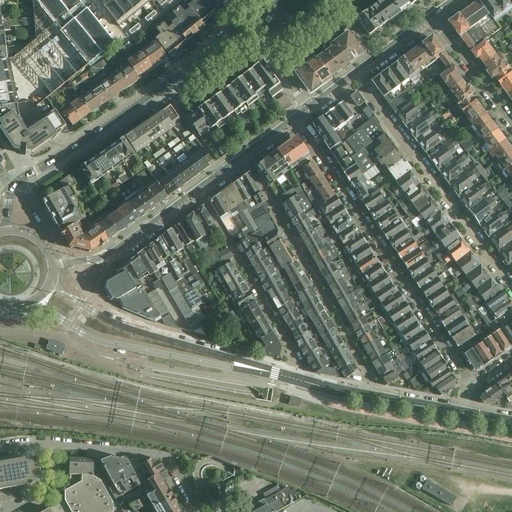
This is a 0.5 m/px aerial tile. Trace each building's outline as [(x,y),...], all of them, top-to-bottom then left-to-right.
[(48,0),(40,7),(47,15),(65,0),(48,0)] [(78,0),(65,0),(47,15),(54,24),(81,2),(78,0)] [(123,0),(115,0),(113,2),(127,20),(135,14),(123,0)] [(136,0),(123,0),(135,14),(143,7),(136,0)] [(203,25),(211,18),(196,0),(191,0),(193,2),(188,6),(190,9),(203,25)] [(212,0),(196,0),(211,18),(221,10),(220,10),(212,0)] [(227,0),(212,0),(220,10),(230,2),(227,0)] [(389,0),(383,0),(378,4),(390,21),(399,13),(389,0)] [(405,0),(389,0),(399,13),(410,5),(405,0)] [(494,20),(504,13),(494,0),(481,0),(480,1),(494,20)] [(494,0),(504,13),(511,7),(511,4),(508,0),(494,0)] [(482,43),(501,29),(494,20),(480,1),(460,16),(482,43)] [(113,2),(104,9),(119,27),(127,20),(113,2)] [(378,4),(368,12),(379,28),(388,22),(390,21),(378,4)] [(0,5),(0,15),(9,15),(9,14),(12,14),(12,5),(10,5),(0,5)] [(180,8),(177,10),(196,34),(205,27),(203,25),(190,9),(184,13),(180,8)] [(86,9),(60,31),(66,38),(92,16),(86,9)] [(173,13),(172,13),(177,19),(172,23),(187,41),(196,34),(177,10),(173,13)] [(368,12),(367,11),(356,19),(369,36),(380,28),(379,28),(368,12)] [(0,15),(0,28),(10,28),(10,27),(34,26),(33,18),(22,19),(10,20),(9,15),(0,15)] [(92,16),(66,38),(71,45),(98,23),(92,16)] [(472,51),(473,53),(483,45),(482,43),(460,16),(453,21),(453,24),(452,25),(472,51)] [(188,43),(187,41),(173,24),(168,28),(164,23),(166,21),(163,17),(160,19),(157,22),(158,24),(179,50),(188,43)] [(98,23),(71,45),(76,51),(77,51),(103,30),(98,23)] [(158,24),(152,28),(154,31),(156,29),(160,34),(155,39),(170,57),(179,50),(158,24)] [(0,28),(0,37),(5,37),(4,32),(10,31),(10,28),(0,28)] [(103,30),(77,51),(82,58),(109,36),(103,30)] [(335,43),(349,63),(362,53),(345,31),(336,37),(338,40),(335,43)] [(501,31),(495,36),(498,40),(504,35),(501,31)] [(138,35),(133,39),(136,44),(141,39),(138,35)] [(0,37),(0,48),(7,48),(6,45),(8,45),(8,43),(12,42),(12,41),(16,41),(16,36),(12,37),(12,36),(5,37),(0,37)] [(109,36),(82,58),(88,65),(115,44),(109,36)] [(430,38),(422,44),(435,61),(439,58),(447,69),(453,65),(433,39),(432,39),(430,38)] [(478,59),(494,47),(489,40),(483,45),(473,53),(478,59)] [(154,69),(160,64),(168,59),(156,42),(142,52),(154,69)] [(339,70),(349,63),(335,43),(330,47),(332,49),(327,53),(339,70)] [(422,44),(412,51),(423,66),(426,64),(428,66),(435,61),(422,44)] [(131,52),(125,45),(123,47),(122,45),(119,48),(122,53),(125,57),(131,52)] [(483,66),(499,54),(494,47),(478,59),(483,66)] [(0,48),(0,60),(14,58),(18,57),(18,56),(18,55),(8,56),(7,48),(0,48)] [(412,51),(403,58),(416,75),(422,71),(420,68),(423,66),(412,51)] [(142,52),(128,62),(140,78),(154,69),(142,52)] [(330,77),(339,70),(327,53),(317,60),(330,77)] [(499,54),(483,66),(488,72),(504,60),(499,54)] [(403,58),(397,63),(410,80),(416,75),(403,58)] [(0,61),(0,73),(1,73),(3,72),(8,71),(6,61),(6,60),(0,61)] [(320,84),(330,77),(317,60),(307,67),(320,84)] [(509,67),(509,66),(504,60),(488,72),(493,79),(495,77),(509,67)] [(121,71),(131,86),(137,82),(136,81),(140,78),(128,62),(130,65),(121,71)] [(261,62),(251,69),(252,70),(265,88),(267,91),(272,98),(282,90),(261,62)] [(89,70),(94,76),(104,69),(100,63),(89,70)] [(397,63),(380,75),(371,82),(383,98),(383,97),(395,113),(409,102),(410,102),(405,94),(415,87),(410,80),(397,63)] [(307,67),(298,74),(311,91),(320,84),(307,67)] [(511,70),(509,67),(495,77),(502,86),(511,78),(511,70)] [(464,80),(455,68),(439,80),(448,92),(464,80)] [(252,70),(242,77),(255,95),(265,88),(252,70)] [(1,73),(0,73),(0,84),(3,84),(11,82),(8,71),(3,72),(1,73)] [(121,71),(110,78),(120,92),(124,89),(124,90),(131,86),(121,71)] [(71,84),(75,90),(85,83),(81,77),(71,84)] [(242,77),(231,85),(232,85),(245,104),(256,97),(255,95),(242,77)] [(110,78),(101,85),(110,99),(120,92),(110,78)] [(511,78),(502,86),(508,95),(511,91),(511,78)] [(448,92),(457,105),(471,95),(474,93),(464,80),(448,92)] [(3,84),(0,84),(0,95),(5,95),(13,93),(11,82),(3,84)] [(101,85),(91,92),(100,106),(110,99),(101,85)] [(232,85),(220,93),(233,111),(234,112),(238,109),(241,114),(249,109),(245,104),(232,85)] [(91,92),(81,99),(90,113),(100,106),(91,92)] [(356,93),(350,97),(350,98),(356,106),(359,107),(364,103),(364,102),(357,93),(357,92),(356,93)] [(5,95),(0,95),(0,107),(7,106),(15,104),(13,93),(5,95)] [(220,93),(209,102),(222,120),(234,112),(233,111),(220,93)] [(457,105),(464,113),(477,103),(471,95),(457,105)] [(81,99),(71,105),(81,119),(90,113),(81,99)] [(71,105),(71,106),(68,101),(56,109),(61,116),(62,115),(66,120),(68,119),(72,125),(81,119),(71,105)] [(395,113),(400,120),(421,104),(418,101),(412,106),(409,102),(395,113)] [(209,102),(197,110),(210,127),(211,128),(215,126),(218,130),(226,124),(222,120),(209,102)] [(342,103),(334,109),(345,124),(353,117),(342,103)] [(464,113),(471,122),(484,112),(477,103),(464,113)] [(400,120),(405,127),(420,116),(417,112),(423,107),(421,104),(400,120)] [(32,152),(47,142),(52,139),(50,137),(66,127),(55,111),(28,129),(20,118),(17,105),(0,108),(0,128),(1,129),(0,129),(14,150),(20,151),(19,153),(20,153),(25,154),(25,155),(25,156),(26,152),(32,152)] [(171,106),(163,111),(174,127),(182,121),(171,106)] [(334,109),(325,116),(327,119),(326,120),(334,132),(345,124),(334,109)] [(199,135),(210,127),(197,110),(187,117),(199,135)] [(163,111),(155,117),(166,132),(174,127),(163,111)] [(405,127),(410,133),(436,114),(433,111),(429,115),(422,119),(420,116),(405,127)] [(443,121),(451,116),(448,112),(444,115),(440,118),(443,121)] [(491,121),(484,112),(471,122),(473,125),(471,127),(475,133),(491,121)] [(410,133),(415,140),(430,129),(427,126),(438,118),(436,114),(410,133)] [(155,117),(147,122),(158,137),(166,132),(155,117)] [(356,165),(322,118),(312,125),(344,173),(356,165)] [(358,132),(346,141),(356,154),(357,153),(372,142),(378,138),(379,138),(384,135),(377,126),(380,124),(376,119),(371,123),(371,124),(363,130),(358,132)] [(497,130),(491,121),(475,133),(479,139),(481,137),(484,140),(497,130)] [(147,122),(140,127),(151,142),(158,137),(147,122)] [(415,140),(420,147),(446,127),(443,124),(432,132),(430,129),(415,140)] [(140,127),(133,131),(144,147),(151,142),(140,127)] [(420,147),(425,154),(440,143),(437,139),(444,135),(444,134),(447,138),(451,134),(446,127),(420,147)] [(456,139),(463,134),(460,130),(459,131),(453,135),(456,139)] [(504,140),(497,130),(484,140),(486,143),(484,145),(489,152),(504,140)] [(136,153),(144,147),(133,131),(125,137),(136,153)] [(381,175),(377,169),(375,167),(376,166),(375,165),(396,150),(384,135),(379,138),(378,138),(372,142),(357,153),(369,169),(374,177),(379,173),(381,175)] [(311,160),(308,157),(309,157),(296,137),(293,139),(277,152),(289,169),(296,165),(298,169),(311,160)] [(467,154),(467,153),(471,151),(475,148),(468,138),(460,144),(467,154)] [(112,146),(124,162),(134,155),(123,139),(112,146)] [(511,149),(504,140),(489,152),(494,158),(496,156),(498,159),(511,149)] [(443,146),(428,157),(433,164),(459,145),(456,141),(451,145),(445,150),(443,146)] [(433,164),(435,166),(438,171),(453,159),(450,156),(456,151),(459,155),(464,152),(459,145),(433,164)] [(113,169),(124,162),(112,146),(102,154),(113,169)] [(223,146),(217,150),(221,155),(226,151),(223,147),(223,146)] [(202,148),(195,154),(206,169),(214,164),(202,148)] [(511,164),(511,149),(498,159),(500,163),(498,164),(503,171),(511,164)] [(403,160),(396,150),(375,165),(376,166),(377,166),(376,165),(378,163),(381,166),(377,169),(381,175),(384,174),(388,171),(403,160)] [(473,153),(471,151),(467,153),(469,156),(474,163),(478,160),(473,153)] [(277,152),(263,162),(276,181),(290,171),(289,169),(277,152)] [(356,154),(351,158),(363,174),(369,169),(357,153),(356,154)] [(102,177),(113,170),(113,169),(102,154),(91,161),(102,177)] [(199,175),(206,169),(195,154),(188,159),(199,175)] [(438,171),(443,177),(469,158),(466,154),(461,158),(455,163),(453,159),(438,171)] [(469,158),(443,177),(448,184),(463,173),(460,170),(466,165),(471,161),(469,158)] [(192,180),(199,175),(188,159),(180,164),(192,180)] [(411,170),(403,160),(388,171),(395,181),(410,170),(411,170)] [(91,184),(102,177),(91,161),(80,169),(91,184)] [(258,166),(255,168),(256,170),(269,186),(276,181),(263,162),(258,166)] [(320,173),(313,162),(302,169),(310,180),(320,173)] [(184,185),(192,180),(180,164),(173,169),(184,185)] [(475,167),(476,168),(478,172),(480,173),(484,170),(480,164),(475,167)] [(511,164),(503,171),(508,177),(510,175),(511,178),(511,164)] [(344,173),(350,183),(362,175),(362,174),(356,165),(344,173)] [(448,184),(453,191),(478,172),(476,168),(471,172),(472,172),(466,177),(463,173),(448,184)] [(177,191),(184,185),(173,169),(166,175),(177,191)] [(350,183),(350,184),(362,201),(375,193),(371,187),(369,185),(367,186),(365,183),(367,181),(374,177),(369,169),(363,174),(362,175),(350,183)] [(395,181),(395,182),(398,185),(391,190),(389,192),(390,194),(391,195),(415,177),(410,170),(395,181)] [(489,176),(484,170),(480,173),(481,175),(485,180),(489,176)] [(249,172),(248,173),(239,179),(249,197),(260,191),(249,172)] [(453,191),(458,197),(473,186),(470,183),(476,178),(481,175),(480,173),(478,172),(453,191)] [(124,178),(121,180),(123,184),(132,177),(129,173),(123,177),(124,178)] [(310,180),(317,191),(327,184),(320,173),(310,180)] [(43,201),(43,200),(43,201),(54,220),(75,207),(70,198),(75,195),(71,187),(76,184),(71,175),(60,183),(64,189),(43,201)] [(169,196),(177,191),(166,175),(158,180),(169,196)] [(420,184),(415,177),(391,195),(392,197),(396,202),(399,200),(396,197),(403,192),(405,195),(420,184)] [(239,179),(233,184),(243,202),(250,198),(249,197),(239,179)] [(167,198),(156,181),(95,224),(107,240),(135,220),(167,198)] [(458,197),(463,204),(489,185),(486,181),(481,185),(482,185),(476,190),(473,186),(458,197)] [(230,212),(232,214),(239,210),(241,213),(239,214),(251,236),(260,231),(243,202),(233,184),(232,184),(219,194),(220,194),(230,212)] [(334,196),(331,190),(327,184),(317,191),(325,202),(334,196)] [(425,191),(420,184),(405,195),(408,199),(399,205),(402,209),(425,191)] [(463,204),(468,211),(483,200),(480,197),(491,188),(489,185),(463,204)] [(501,199),(510,192),(504,185),(495,192),(501,199)] [(294,190),(293,188),(285,193),(288,197),(296,192),(294,190)] [(102,201),(113,193),(111,190),(100,197),(102,201)] [(269,214),(266,209),(263,203),(266,201),(260,191),(249,197),(250,198),(243,202),(260,231),(264,238),(277,229),(269,214)] [(362,201),(365,205),(369,212),(385,201),(378,191),(375,193),(362,201)] [(415,208),(430,197),(425,191),(402,209),(406,215),(410,212),(408,209),(413,205),(415,208)] [(281,205),(286,212),(307,199),(302,192),(288,201),(281,205)] [(278,198),(281,201),(288,197),(285,193),(278,198)] [(219,218),(230,212),(220,194),(211,200),(210,203),(219,218)] [(341,206),(334,196),(325,202),(318,206),(316,208),(322,218),(341,206)] [(468,211),(473,217),(473,218),(494,202),(498,199),(496,196),(492,199),(486,203),(483,200),(468,211)] [(435,204),(430,197),(415,208),(418,212),(412,216),(410,212),(406,215),(411,222),(435,204)] [(108,210),(116,205),(111,199),(103,205),(108,210)] [(307,199),(286,212),(287,214),(290,220),(305,211),(311,207),(309,204),(307,199)] [(385,201),(369,212),(375,222),(392,210),(386,201),(385,201)] [(473,218),(478,224),(493,213),(490,210),(497,205),(494,202),(473,218)] [(440,211),(435,204),(411,222),(416,229),(420,226),(417,222),(423,218),(425,222),(440,211)] [(54,220),(61,232),(86,218),(79,206),(75,207),(54,220)] [(201,208),(193,214),(208,240),(213,237),(207,228),(213,224),(203,206),(201,208)] [(347,215),(344,210),(341,206),(322,218),(328,227),(347,215)] [(290,220),(295,228),(315,214),(313,210),(305,215),(304,213),(305,212),(305,211),(290,220)] [(392,210),(375,222),(381,230),(382,231),(399,220),(392,210)] [(478,224),(483,231),(509,212),(507,210),(503,213),(502,212),(496,217),(493,213),(478,224)] [(421,235),(445,217),(440,211),(425,222),(428,225),(422,230),(420,226),(416,229),(421,235)] [(483,231),(488,238),(503,227),(500,223),(507,219),(511,215),(509,212),(483,231)] [(210,243),(208,240),(193,214),(183,221),(200,249),(210,243)] [(315,220),(317,224),(320,222),(315,214),(295,228),(299,235),(312,227),(310,224),(315,220)] [(353,225),(350,220),(347,215),(328,227),(335,237),(353,225)] [(86,218),(61,232),(63,237),(69,247),(90,252),(105,242),(104,242),(107,240),(95,224),(93,225),(88,217),(86,218)] [(433,232),(436,235),(450,224),(445,217),(421,235),(424,239),(427,237),(427,236),(433,232)] [(399,220),(382,231),(385,237),(388,241),(405,229),(399,220)] [(175,227),(191,254),(194,252),(189,244),(194,241),(182,222),(175,227)] [(303,242),(324,229),(320,222),(317,224),(319,227),(317,228),(313,230),(312,227),(299,235),(303,242)] [(455,231),(450,224),(436,235),(438,239),(431,244),(434,247),(455,231)] [(360,235),(360,234),(353,225),(335,237),(330,240),(332,244),(333,245),(338,241),(341,247),(360,235)] [(488,238),(493,244),(511,230),(511,225),(506,230),(503,227),(488,238)] [(282,238),(277,229),(264,238),(264,240),(265,241),(269,247),(282,238)] [(303,242),(304,244),(307,250),(325,239),(323,235),(326,233),(324,229),(303,242)] [(405,229),(388,241),(391,246),(393,248),(394,250),(411,239),(405,229)] [(511,230),(493,244),(493,245),(498,251),(511,241),(511,238),(510,237),(511,235),(511,230)] [(171,231),(162,237),(179,265),(176,267),(170,256),(162,261),(170,274),(178,287),(180,292),(183,296),(186,302),(189,307),(192,312),(195,316),(198,322),(199,323),(206,319),(198,306),(202,304),(194,290),(204,284),(172,231),(171,231)] [(246,238),(235,245),(240,253),(243,251),(244,253),(261,242),(263,241),(264,242),(265,241),(264,240),(264,238),(260,231),(251,236),(246,238)] [(460,238),(455,231),(434,247),(431,249),(434,252),(437,250),(436,250),(443,245),(446,249),(460,238)] [(366,244),(365,242),(360,235),(341,247),(347,256),(366,244)] [(326,243),(328,246),(332,244),(330,240),(328,237),(325,239),(307,250),(311,257),(324,249),(323,246),(322,246),(326,243)] [(160,238),(152,244),(162,261),(170,256),(160,238)] [(287,246),(284,241),(282,238),(269,247),(271,251),(273,254),(287,246)] [(394,250),(397,255),(401,260),(420,247),(413,238),(411,239),(394,250)] [(466,245),(460,238),(446,249),(448,252),(443,256),(441,253),(437,256),(440,261),(441,262),(441,263),(466,245)] [(511,241),(498,251),(503,258),(511,251),(511,241)] [(260,248),(263,246),(261,242),(244,253),(248,260),(262,251),(260,248)] [(152,244),(144,250),(161,279),(170,274),(162,261),(152,244)] [(335,252),(336,251),(333,245),(332,244),(328,246),(324,249),(311,257),(316,264),(328,256),(335,252)] [(373,254),(372,252),(366,244),(347,256),(353,266),(354,266),(373,254)] [(471,251),(466,245),(441,263),(444,266),(453,259),(456,262),(471,251)] [(211,267),(221,261),(218,256),(212,246),(205,251),(209,258),(207,260),(211,267)] [(291,253),(287,246),(273,254),(275,258),(278,262),(291,253)] [(401,260),(407,269),(426,257),(420,247),(401,260)] [(223,264),(233,258),(228,249),(218,255),(223,264)] [(265,249),(262,251),(248,260),(253,268),(270,257),(265,249)] [(144,250),(137,256),(148,275),(149,276),(153,274),(157,281),(161,279),(144,250)] [(451,276),(476,258),(471,251),(456,262),(458,265),(453,270),(451,267),(447,270),(447,271),(451,276)] [(511,251),(503,258),(508,265),(511,261),(511,251)] [(328,256),(316,264),(316,266),(319,271),(320,272),(320,273),(333,265),(331,261),(338,257),(335,252),(328,256)] [(295,261),(291,253),(278,262),(282,270),(283,269),(295,261)] [(379,263),(378,262),(373,254),(354,266),(360,276),(379,263)] [(139,281),(148,275),(137,256),(128,263),(129,265),(139,281)] [(253,268),(256,273),(257,275),(274,264),(272,260),(270,257),(253,268)] [(407,269),(408,271),(413,279),(433,266),(426,257),(407,269)] [(481,265),(476,258),(451,276),(456,283),(460,280),(457,277),(463,272),(466,276),(481,265)] [(300,269),(299,267),(295,261),(283,269),(286,274),(281,277),(283,280),(300,269)] [(235,269),(231,262),(214,273),(216,276),(220,274),(223,278),(235,269)] [(333,265),(320,273),(323,277),(324,279),(325,280),(345,267),(342,262),(334,267),(333,265)] [(385,273),(380,265),(379,263),(360,276),(366,286),(385,273)] [(104,288),(104,289),(111,301),(117,303),(118,302),(122,309),(155,323),(161,319),(158,314),(155,310),(152,304),(150,300),(147,295),(138,281),(139,281),(129,265),(129,264),(116,271),(118,274),(106,281),(104,288)] [(257,275),(262,283),(279,273),(277,268),(274,264),(257,275)] [(461,290),(486,271),(481,265),(466,276),(469,279),(463,283),(460,280),(456,283),(459,286),(461,289),(461,290)] [(439,276),(433,266),(413,279),(420,289),(439,276)] [(325,280),(325,281),(329,287),(350,274),(346,267),(345,267),(325,280)] [(240,277),(238,273),(235,269),(223,278),(219,280),(221,284),(225,281),(227,285),(240,277)] [(305,278),(304,277),(300,269),(283,280),(285,283),(290,281),(293,286),(305,278)] [(451,276),(447,271),(442,274),(446,279),(451,276)] [(486,271),(461,290),(465,294),(468,291),(467,290),(473,285),(476,289),(491,278),(486,271)] [(262,283),(267,291),(283,280),(281,277),(281,276),(279,273),(262,283)] [(392,283),(389,278),(385,273),(366,286),(372,296),(392,283)] [(161,279),(165,285),(169,292),(178,287),(170,274),(161,279)] [(350,274),(329,287),(333,295),(346,287),(348,285),(346,282),(352,278),(351,276),(350,274)] [(420,289),(426,298),(446,286),(439,276),(420,289)] [(244,284),(240,277),(227,285),(223,287),(225,291),(229,288),(231,292),(244,284)] [(311,288),(308,284),(305,278),(293,286),(296,290),(291,293),(293,297),(289,299),(290,301),(294,299),(298,296),(311,288)] [(496,285),(491,278),(476,289),(479,293),(475,295),(472,292),(466,296),(468,299),(472,303),(496,285)] [(267,291),(268,293),(272,300),(290,289),(289,287),(284,290),(281,285),(285,283),(283,280),(267,291)] [(157,281),(152,284),(156,290),(160,287),(157,281)] [(398,293),(392,283),(372,296),(373,296),(379,305),(398,293)] [(248,291),(244,284),(231,292),(227,295),(229,298),(233,296),(236,300),(248,291)] [(346,287),(333,295),(337,302),(354,292),(352,288),(348,291),(346,287),(348,286),(348,285),(346,287)] [(501,292),(496,285),(472,303),(473,306),(476,310),(481,307),(478,303),(484,299),(486,303),(501,292)] [(450,293),(446,286),(426,298),(432,308),(452,295),(450,293)] [(178,287),(169,292),(172,297),(180,292),(178,287)] [(316,296),(311,288),(298,296),(294,299),(295,301),(297,303),(299,307),(316,296)] [(272,300),(272,301),(277,309),(290,301),(289,299),(287,295),(291,292),(290,289),(272,300)] [(337,302),(342,309),(362,297),(361,294),(359,291),(358,289),(354,292),(337,302)] [(465,294),(461,290),(461,289),(455,293),(459,298),(465,294)] [(156,290),(147,295),(150,300),(158,295),(156,290)] [(253,300),(248,291),(236,300),(232,303),(234,307),(238,304),(240,308),(253,300)] [(488,313),(508,299),(502,291),(501,292),(486,303),(483,305),(488,313)] [(180,292),(172,297),(174,302),(183,296),(180,292)] [(404,302),(401,298),(398,293),(379,305),(385,315),(404,302)] [(158,295),(150,300),(152,304),(161,299),(158,295)] [(432,308),(439,318),(459,305),(452,295),(432,308)] [(183,296),(174,302),(177,307),(186,302),(183,296)] [(320,304),(316,296),(299,307),(301,311),(303,314),(320,304)] [(367,305),(365,301),(362,297),(342,309),(346,317),(367,305)] [(370,298),(365,301),(367,305),(370,310),(375,307),(370,298)] [(161,299),(152,304),(155,310),(164,305),(161,299)] [(277,309),(279,313),(282,317),(295,309),(293,305),(297,303),(295,301),(294,299),(290,301),(277,309)] [(465,302),(468,306),(470,308),(473,306),(472,303),(468,299),(465,302)] [(511,304),(508,299),(488,313),(489,314),(482,318),(488,325),(491,323),(489,320),(492,318),(494,321),(501,316),(508,311),(511,308),(511,304)] [(258,309),(257,306),(254,301),(241,309),(243,313),(239,315),(242,319),(258,309)] [(186,302),(177,307),(180,312),(189,307),(186,302)] [(411,312),(404,302),(385,315),(391,324),(411,312)] [(325,312),(324,312),(320,304),(303,314),(304,316),(305,319),(306,318),(305,317),(308,315),(311,320),(325,312)] [(164,305),(155,310),(158,314),(167,309),(164,305)] [(371,312),(370,310),(367,305),(346,317),(350,325),(371,312)] [(439,318),(445,327),(465,314),(459,305),(439,318)] [(189,307),(180,312),(183,317),(192,312),(189,307)] [(282,317),(286,325),(299,317),(297,313),(301,311),(299,307),(295,309),(282,317)] [(481,307),(476,310),(482,317),(485,315),(480,308),(481,307)] [(167,309),(158,314),(161,319),(162,321),(171,316),(167,309)] [(263,317),(258,309),(242,319),(244,323),(248,320),(250,324),(263,317)] [(511,331),(511,316),(509,318),(508,319),(507,318),(511,315),(508,311),(501,316),(511,331)] [(192,312),(183,317),(186,322),(195,316),(192,312)] [(329,321),(325,312),(311,320),(308,323),(309,324),(312,322),(316,329),(329,321)] [(350,325),(354,331),(355,332),(368,325),(365,321),(374,316),(371,312),(350,325)] [(417,321),(411,312),(391,324),(397,334),(417,321)] [(286,325),(291,333),(304,325),(301,321),(305,319),(304,316),(303,314),(299,317),(286,325)] [(445,327),(451,337),(471,324),(465,314),(445,327)] [(178,329),(171,316),(162,321),(165,325),(178,329)] [(195,316),(186,322),(189,327),(198,322),(195,316)] [(511,347),(511,346),(511,331),(501,316),(494,321),(497,325),(500,323),(504,329),(501,331),(511,347)] [(267,324),(263,317),(250,324),(252,328),(248,330),(250,334),(267,324)] [(355,332),(359,339),(372,332),(370,329),(376,325),(377,328),(380,327),(375,320),(368,325),(355,332)] [(334,329),(331,323),(329,321),(316,329),(313,331),(315,335),(318,333),(320,335),(316,337),(317,338),(334,329)] [(423,331),(417,321),(397,334),(403,344),(423,331)] [(198,322),(189,327),(190,328),(193,333),(192,333),(207,337),(199,323),(198,322)] [(291,333),(292,335),(295,340),(308,332),(306,329),(310,326),(309,324),(308,323),(308,322),(304,325),(291,333)] [(272,332),(267,324),(250,334),(253,338),(257,336),(259,339),(272,332)] [(451,337),(457,347),(464,342),(467,340),(468,340),(478,334),(471,324),(451,337)] [(484,326),(477,331),(478,334),(486,328),(488,327),(487,324),(484,326)] [(503,353),(511,347),(501,331),(499,327),(494,331),(490,325),(489,326),(488,327),(486,328),(487,329),(490,334),(494,340),(503,353)] [(359,339),(363,347),(372,342),(384,335),(380,327),(377,328),(378,329),(375,330),(377,334),(375,335),(373,331),(372,332),(359,339)] [(319,343),(321,346),(338,336),(334,329),(317,338),(317,339),(321,337),(323,341),(319,343)] [(295,340),(299,347),(299,348),(305,344),(313,340),(311,337),(315,335),(313,331),(312,330),(308,332),(295,340)] [(410,354),(424,344),(430,341),(423,331),(403,344),(410,354)] [(281,347),(279,344),(272,332),(259,339),(261,342),(262,342),(264,344),(264,345),(265,348),(262,350),(265,356),(276,359),(278,358),(278,357),(281,347)] [(494,359),(503,353),(494,340),(490,334),(481,340),(494,359)] [(363,347),(368,355),(382,347),(388,343),(387,341),(388,341),(385,336),(384,335),(372,342),(363,347)] [(338,336),(321,346),(323,349),(326,354),(342,344),(343,344),(338,336)] [(299,348),(301,351),(304,356),(317,348),(315,344),(319,342),(317,339),(317,338),(313,340),(305,344),(299,348)] [(481,340),(472,346),(484,366),(494,359),(481,340)] [(50,341),(46,350),(62,356),(65,347),(50,341)] [(436,351),(432,344),(430,341),(424,344),(410,354),(411,353),(417,363),(436,351)] [(349,354),(347,352),(343,344),(342,344),(326,354),(326,355),(330,362),(332,364),(349,354)] [(304,356),(305,358),(309,365),(323,356),(319,350),(323,349),(321,346),(318,348),(317,348),(304,356)] [(368,355),(372,362),(393,350),(391,346),(384,351),(382,347),(368,355)] [(472,346),(461,353),(468,364),(472,370),(473,371),(476,371),(478,370),(484,366),(472,346)] [(372,362),(376,370),(390,362),(388,358),(396,354),(393,350),(372,362)] [(440,362),(442,360),(436,351),(417,363),(414,365),(418,371),(411,375),(413,379),(412,379),(415,378),(440,362)] [(332,364),(334,368),(335,369),(336,371),(339,370),(339,369),(353,362),(349,354),(332,364)] [(309,365),(310,367),(314,373),(324,368),(328,365),(327,364),(330,362),(326,355),(323,356),(309,365)] [(390,362),(376,370),(378,373),(381,378),(395,370),(400,367),(402,366),(397,358),(395,360),(390,362)] [(440,362),(423,373),(429,382),(448,369),(442,360),(440,362)] [(344,379),(358,371),(353,362),(339,369),(339,370),(340,371),(342,374),(344,379)] [(395,370),(381,378),(382,380),(385,386),(388,385),(399,379),(396,374),(402,371),(400,367),(395,370)] [(335,369),(324,368),(314,373),(314,374),(315,374),(316,373),(317,374),(337,378),(339,376),(336,371),(335,369)] [(452,375),(450,371),(448,369),(429,382),(432,388),(452,375)] [(449,390),(456,386),(457,382),(452,375),(432,388),(437,395),(441,396),(449,390)] [(506,398),(509,403),(511,400),(511,386),(506,377),(496,384),(504,396),(506,398)] [(412,379),(409,381),(414,389),(420,386),(415,378),(412,379)] [(491,405),(504,396),(496,384),(478,397),(477,400),(480,403),(491,405)] [(300,400),(291,398),(289,404),(298,407),(300,400)] [(0,490),(20,487),(21,487),(21,486),(32,484),(42,482),(39,467),(28,460),(27,460),(27,458),(16,460),(15,460),(0,462),(0,490)] [(94,460),(87,460),(69,459),(69,475),(93,476),(94,460)] [(115,487),(110,489),(114,497),(115,499),(143,483),(147,481),(139,467),(136,460),(109,459),(101,462),(115,487)] [(164,471),(158,462),(157,463),(156,461),(149,461),(143,464),(143,465),(139,467),(147,481),(151,478),(164,471)] [(168,478),(164,471),(151,478),(147,481),(143,483),(146,490),(143,491),(144,493),(135,498),(137,501),(166,485),(163,480),(168,478)] [(112,511),(113,503),(110,499),(114,497),(110,489),(106,491),(100,481),(93,476),(69,475),(69,483),(72,487),(65,491),(64,491),(65,501),(64,501),(65,501),(70,511),(112,511)] [(422,488),(421,489),(421,490),(451,506),(456,498),(427,481),(426,480),(422,488)] [(137,501),(130,505),(133,511),(134,511),(148,504),(151,509),(173,497),(166,485),(137,501)] [(276,511),(302,498),(298,492),(297,493),(295,490),(286,487),(282,490),(280,492),(241,511),(276,511)] [(173,497),(151,509),(152,511),(171,511),(179,508),(177,503),(173,497)] [(70,511),(65,501),(64,501),(64,500),(43,511),(70,511)]
